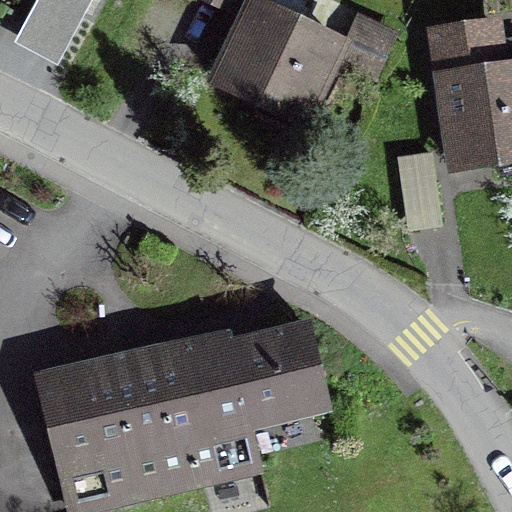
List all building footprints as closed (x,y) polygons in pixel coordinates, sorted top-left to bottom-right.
[(37,0),(13,46),(59,70),(95,0),(37,0)] [(193,0),(230,19),(240,0),(193,0)] [(344,42),(255,0),(247,0),(205,89),(308,138),(343,66),(352,46),(344,42)] [(343,66),(377,82),(400,34),(358,13),(344,42),(352,46),(343,66)] [(511,39),(505,40),(502,20),(425,31),(448,179),(511,169),(511,39)] [(408,234),(441,230),(432,155),(398,159),(408,234)] [(233,343),(231,332),(34,377),(64,511),(107,511),(264,476),(255,437),(331,420),(310,326),(233,343)]
